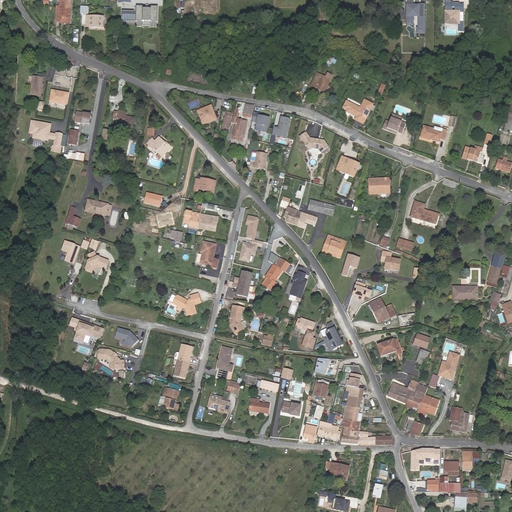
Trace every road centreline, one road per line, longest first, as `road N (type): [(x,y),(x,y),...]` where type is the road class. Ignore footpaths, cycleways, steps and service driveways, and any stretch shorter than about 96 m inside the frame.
road 1 (residential): [(511,197),(298,110),(170,85),(149,88)]
road 2 (residential): [(209,337),(187,429),(396,449)]
road 3 (residential): [(247,186),(322,274),(403,439)]
road 4 (track): [(187,429),(0,378)]
road 5 (track): [(364,358),(210,334)]
road 6 (residential): [(247,186),(209,337)]
road 7 (residential): [(73,302),(209,337)]
road 8 (residential): [(149,88),(247,186)]
